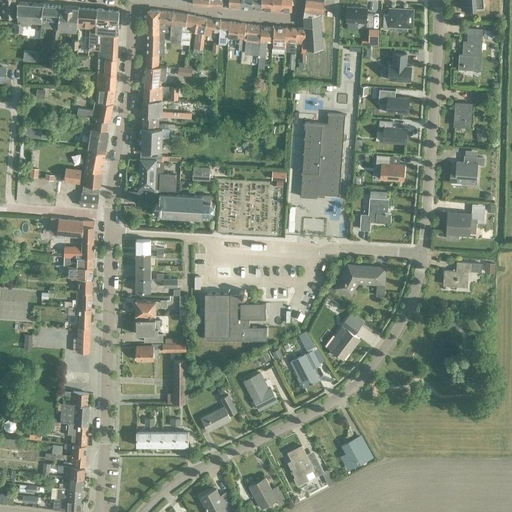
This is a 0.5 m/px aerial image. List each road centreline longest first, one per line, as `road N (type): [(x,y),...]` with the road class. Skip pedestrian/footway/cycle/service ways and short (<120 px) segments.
road 1 (residential): [(146,511),(179,481),(333,401),(366,374),(407,314),(423,254)]
road 2 (residential): [(423,254),(333,250),(313,263),(224,258),(189,235),(108,232)]
road 3 (residential): [(100,511),(108,232)]
road 4 (residential): [(423,254),(436,0)]
road 5 (residential): [(108,232),(133,0)]
road 6 (residential): [(182,5),(285,19),(294,18),(301,0)]
